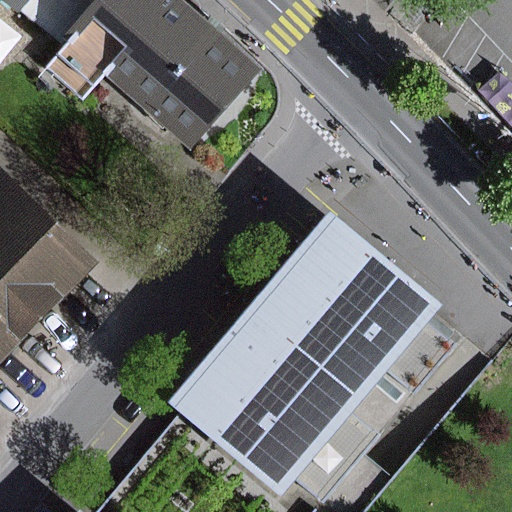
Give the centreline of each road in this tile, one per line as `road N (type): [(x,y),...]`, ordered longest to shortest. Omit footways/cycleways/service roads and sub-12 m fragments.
road 1 (residential): [(359,92),(0,502)]
road 2 (secondary): [(359,92),(511,249)]
road 3 (secondary): [(267,0),(359,92)]
